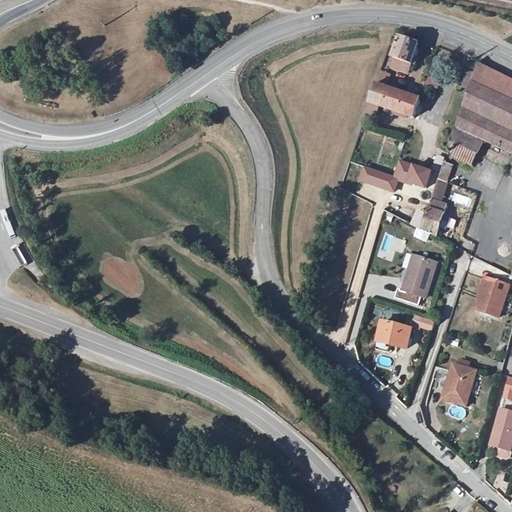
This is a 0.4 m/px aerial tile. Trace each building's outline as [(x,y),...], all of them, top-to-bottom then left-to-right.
[(413,65),(416,58),(420,45),(401,39),(394,59),(395,60),(412,65),(413,65)] [(412,65),(395,60),(390,76),(401,79),(403,72),(409,74),(412,65)] [(511,80),(479,63),(452,142),(479,155),(485,143),(511,155),(511,152),(511,80)] [(437,89),(440,82),(430,78),(427,85),(437,89)] [(376,86),(370,104),(380,108),(415,119),(421,100),(376,86)] [(380,108),(370,104),(367,114),(377,118),(380,108)] [(479,155),(452,142),(449,150),(452,151),(455,157),(474,167),(479,155)] [(395,178),(367,168),(362,182),(395,193),(399,180),(427,189),(433,172),(400,161),(395,178)] [(445,164),(441,177),(449,180),(454,167),(445,164)] [(449,180),(441,177),(433,199),(442,202),(449,180)] [(423,231),(427,218),(388,198),(384,211),(385,212),(423,231)] [(427,218),(423,231),(437,238),(441,229),(445,215),(448,207),(432,202),(427,218)] [(451,218),(445,215),(441,229),(447,231),(451,218)] [(438,264),(417,258),(413,271),(410,270),(403,292),(407,293),(422,297),(426,299),(438,264)] [(511,288),(486,279),(484,287),(485,287),(477,311),(500,319),(511,288)] [(422,297),(407,293),(405,300),(419,305),(422,297)] [(431,321),(416,316),(413,326),(422,328),(421,330),(432,334),(436,323),(431,321)] [(383,323),(379,342),(408,349),(413,330),(383,323)] [(478,373),(457,366),(453,379),(450,378),(443,400),(467,408),(478,373)] [(511,413),(502,410),(492,443),(500,445),(499,448),(510,452),(511,444),(511,413)] [(510,452),(499,448),(493,447),(490,457),(505,462),(509,459),(511,456),(511,452),(510,452)]
